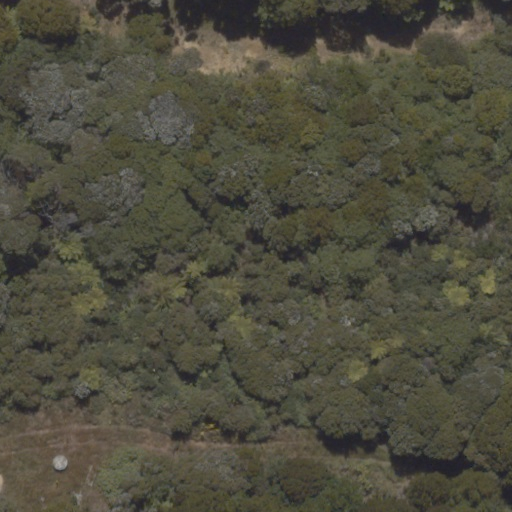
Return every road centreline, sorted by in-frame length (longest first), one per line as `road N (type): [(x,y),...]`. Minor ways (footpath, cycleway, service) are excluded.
road 1 (track): [(511,5),(238,50),(34,0)]
road 2 (track): [(0,471),(303,441),(431,511)]
